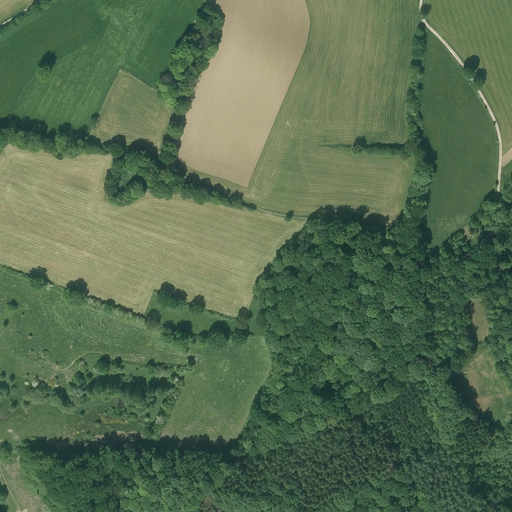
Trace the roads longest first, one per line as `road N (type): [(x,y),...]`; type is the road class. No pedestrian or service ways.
road 1 (track): [(0,128),(28,139),(137,151),(180,185),(278,215),(390,229)]
road 2 (track): [(344,226),(298,289),(289,374),(270,423),(201,488),(197,511)]
road 3 (track): [(495,228),(496,126),(460,61),(422,19)]
road 4 (track): [(497,511),(446,439),(429,366)]
road 5 (unknown): [(491,511),(436,426),(425,366)]
